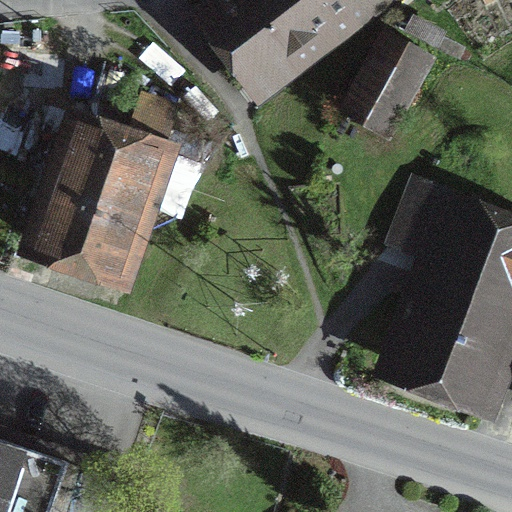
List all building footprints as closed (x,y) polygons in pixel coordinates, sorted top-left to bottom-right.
[(258,76),(353,1),(370,23),(399,0),(215,0),(205,8),(258,76)] [(388,34),(345,106),(389,133),(432,60),(388,34)] [(37,247),(116,275),(172,111),(142,100),(128,140),(80,123),(37,247)] [(393,226),(444,247),(396,367),(475,399),(511,305),(511,215),(413,175),(393,226)] [(46,511),(63,462),(0,441),(0,511),(46,511)]
